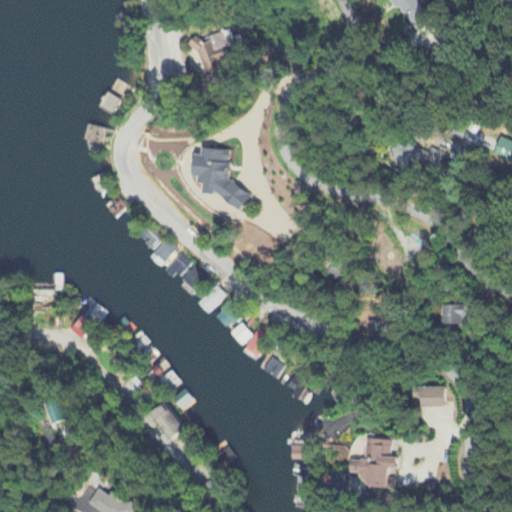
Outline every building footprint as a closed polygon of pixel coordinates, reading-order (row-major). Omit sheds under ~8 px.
[(391,0),(415,33),(436,18),(425,2),(420,5),(416,0),(391,0)] [(511,164),(511,143),(504,141),(497,158),(511,164)] [(451,157),(436,149),(432,156),(406,142),(396,162),(417,173),(422,163),(442,174),(451,157)] [(253,205),(254,189),(234,187),(236,165),(233,165),(234,153),(206,150),(202,186),(210,187),(209,200),(253,205)] [(465,307),(443,307),(443,327),(465,327),(465,307)] [(72,333),(85,342),(96,327),(84,318),(72,333)] [(241,347),(251,337),(239,325),(229,335),(241,347)] [(422,410),(442,410),(442,389),(421,389),(422,410)] [(84,424),(78,404),(61,409),(67,429),(84,424)] [(148,417),(166,442),(181,431),(162,406),(148,417)] [(395,443),(370,441),(368,463),(356,462),(355,475),(364,475),(363,487),(394,490),(396,472),(404,472),(405,461),(394,460),(395,443)] [(293,462),(309,462),(309,449),(293,449),(293,462)] [(151,511),(130,494),(126,499),(117,491),(99,511),(151,511)]
